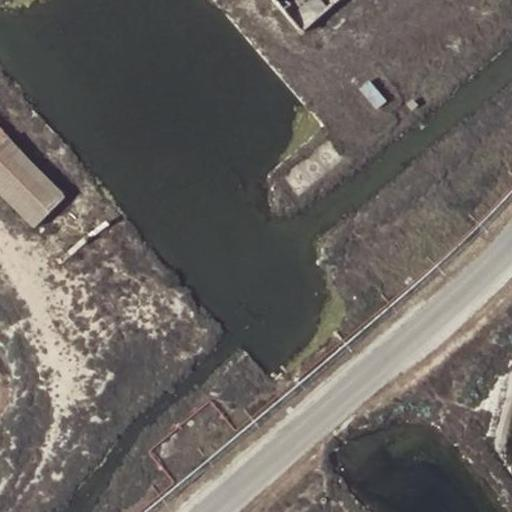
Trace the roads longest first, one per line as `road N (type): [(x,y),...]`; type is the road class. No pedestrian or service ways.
road 1 (unclassified): [(211,511),(511,244)]
road 2 (track): [(0,251),(46,326),(60,378),(55,428)]
